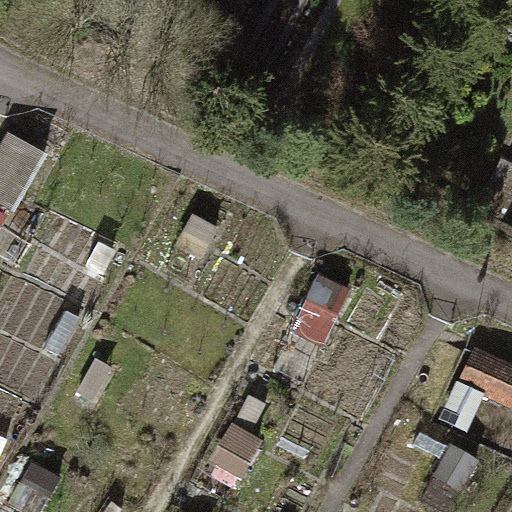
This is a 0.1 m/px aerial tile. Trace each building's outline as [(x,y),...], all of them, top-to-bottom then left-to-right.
[(7,138),(0,149),(0,201),(11,208),(39,156),(7,138)] [(511,196),(511,165),(501,159),(477,205),(501,217),(511,196)] [(0,273),(0,299),(11,280),(0,273)] [(299,331),(332,345),(356,289),(323,275),(299,331)] [(511,369),(471,349),(456,380),(479,396),(507,405),(511,394),(511,369)] [(479,396),(456,385),(442,417),(465,427),(479,396)] [(70,450),(47,488),(76,505),(99,467),(70,450)]
